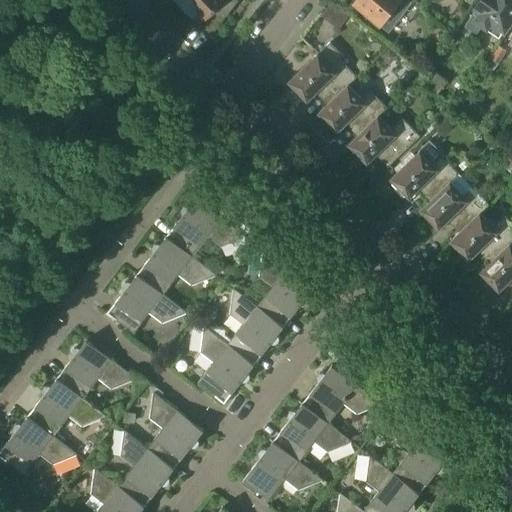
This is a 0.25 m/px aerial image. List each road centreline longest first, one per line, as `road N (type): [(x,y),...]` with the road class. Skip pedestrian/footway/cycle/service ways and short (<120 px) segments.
road 1 (residential): [(237,431),(369,255)]
road 2 (residential): [(369,255),(221,107)]
road 3 (residential): [(511,398),(369,255)]
road 4 (residential): [(237,431),(77,314)]
road 5 (residential): [(77,314),(181,178)]
road 6 (residential): [(221,107),(113,0)]
road 7 (residential): [(221,107),(303,0)]
road 8 (residential): [(0,412),(77,314)]
